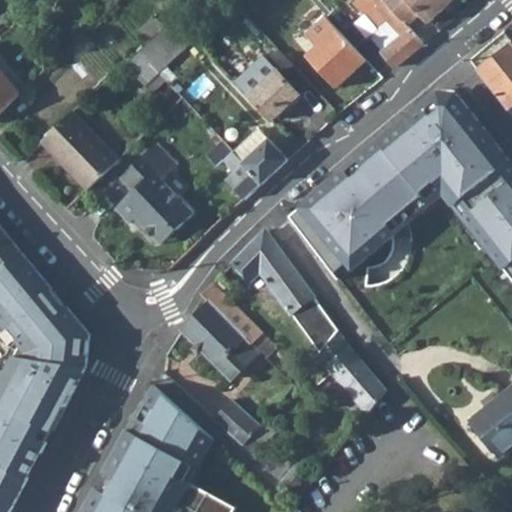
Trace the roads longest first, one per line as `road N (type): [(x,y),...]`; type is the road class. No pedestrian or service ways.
road 1 (residential): [(147,328),(268,204),(445,56)]
road 2 (residential): [(0,169),(147,328)]
road 3 (residential): [(147,328),(38,511)]
